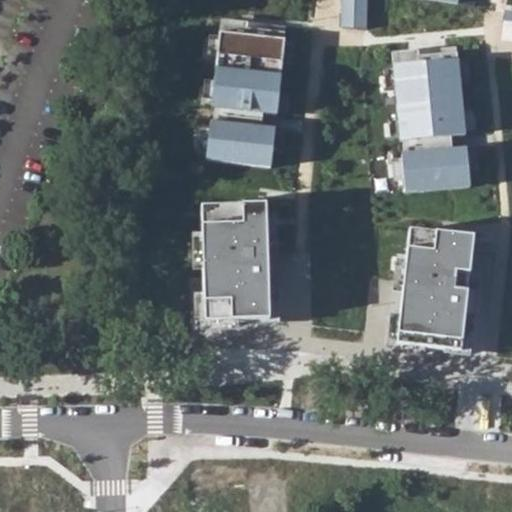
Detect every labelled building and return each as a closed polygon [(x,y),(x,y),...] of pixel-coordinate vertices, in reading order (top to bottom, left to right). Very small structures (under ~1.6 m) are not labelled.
[(335,0),(334,10),(358,13),(359,0),(335,0)] [(454,0),(397,0),(398,1),(452,10),(454,0)] [(288,22),(211,9),(191,133),(268,146),(288,22)] [(511,11),(497,11),(496,36),(511,36),(511,11)] [(474,71),(391,80),(407,206),(491,200),(474,71)] [(268,334),(269,192),(191,192),(190,334),(268,334)] [(476,364),(489,241),(398,232),(387,350),(476,364)]
